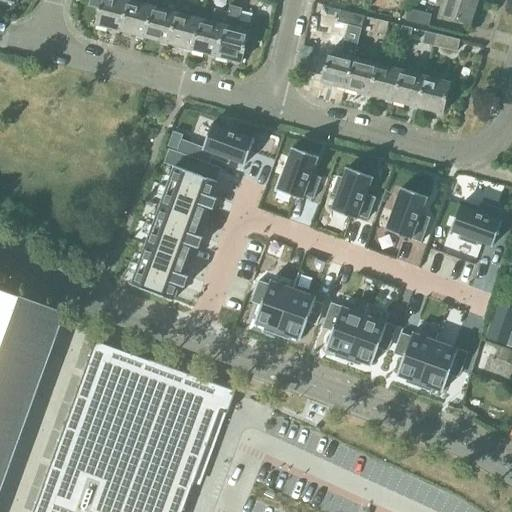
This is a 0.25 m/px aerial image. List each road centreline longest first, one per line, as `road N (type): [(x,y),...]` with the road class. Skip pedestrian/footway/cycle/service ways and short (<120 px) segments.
road 1 (tertiary): [(511,471),(449,436),(0,262)]
road 2 (residential): [(270,105),(44,49)]
road 3 (residential): [(490,143),(446,151),(270,105)]
